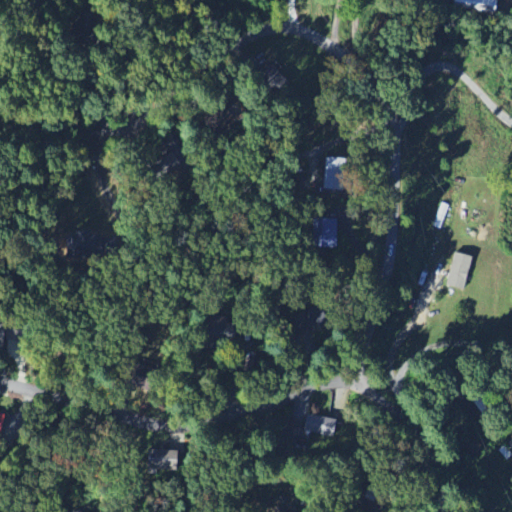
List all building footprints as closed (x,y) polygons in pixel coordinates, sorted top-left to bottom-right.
[(271,89),(282,80),(268,63),(257,72),(271,89)] [(343,191),(348,158),(328,155),(323,188),(343,191)] [(334,220),(314,220),(313,247),(333,247),(334,220)] [(103,234),(93,235),(92,229),(63,232),(65,259),(105,255),(103,234)] [(474,256),(455,252),(448,286),(467,290),(474,256)] [(0,347),(15,347),(14,329),(0,329),(0,347)] [(337,434),(337,419),(302,417),(301,433),(337,434)] [(178,473),(179,451),(146,450),(146,472),(178,473)]
